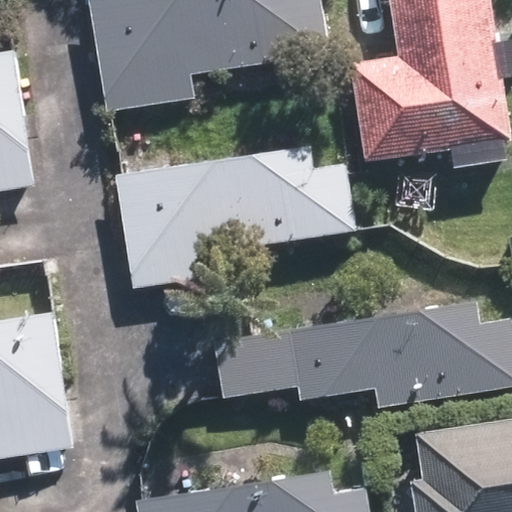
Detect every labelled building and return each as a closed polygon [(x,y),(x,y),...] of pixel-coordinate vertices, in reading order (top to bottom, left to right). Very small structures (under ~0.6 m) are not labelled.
[(335,0),(97,0),(114,107),(208,93),(204,68),(343,47),(335,0)] [(355,57),(371,159),(457,147),(459,162),(511,153),(511,32),(506,33),(501,0),(395,0),(403,51),(355,57)] [(0,192),(50,184),(27,43),(0,47),(0,192)] [(315,140),(127,168),(145,281),(235,267),(231,247),(365,224),(355,158),(318,163),(315,140)] [(482,292),(229,336),(238,389),(308,377),(310,393),(382,380),(383,404),(511,381),(511,312),(487,317),(482,292)] [(0,456),(87,442),(75,375),(83,373),(71,310),(59,312),(58,303),(0,313),(0,456)] [(511,511),(511,418),(412,434),(424,511),(511,511)] [(328,471),(139,500),(141,511),(370,511),(367,487),(331,493),(328,471)]
